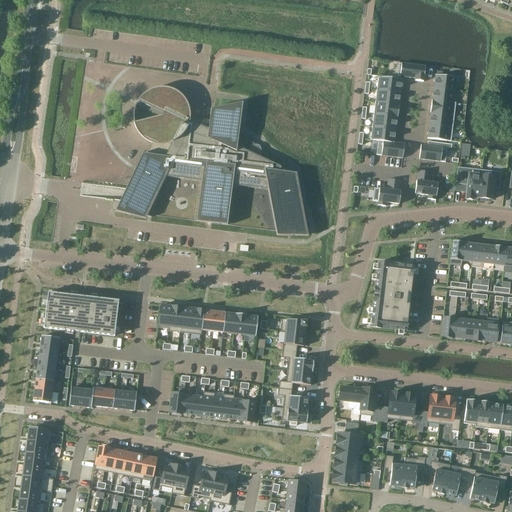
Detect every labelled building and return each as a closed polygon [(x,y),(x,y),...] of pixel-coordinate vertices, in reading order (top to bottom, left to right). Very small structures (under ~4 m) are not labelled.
[(398,76),(423,79),(425,68),(399,64),(398,76)] [(435,76),(433,89),(455,91),(456,78),(435,76)] [(378,78),(377,90),(400,93),(401,81),(378,78)] [(177,92),(175,92),(172,90),(170,89),(167,89),(165,88),(162,88),(160,88),(157,88),(154,89),(152,90),(149,91),(147,92),(145,93),(143,95),(141,96),(140,98),(138,100),(137,102),(138,102),(162,113),(161,116),(134,123),(136,130),(140,136),(146,140),(153,143),(160,145),(159,147),(157,147),(154,148),(154,150),(154,152),(156,154),(155,156),(142,155),(116,211),(147,215),(165,177),(202,182),(196,222),(227,225),(231,186),(268,190),(276,232),(307,236),(296,174),(281,172),(280,168),(258,157),(260,156),(261,155),(261,154),(262,152),(261,151),(260,148),(258,146),(255,145),(252,142),(250,145),(249,147),(249,149),(248,151),(248,153),(237,147),(242,103),(211,109),(211,110),(208,130),(202,127),(202,125),(201,123),(199,122),(197,122),(195,124),(189,121),(190,114),(188,108),(186,102),(184,99),(182,97),(180,95),(178,94),(177,92)] [(433,89),(432,101),(453,104),(455,91),(433,89)] [(377,90),(375,102),(398,105),(400,93),(377,90)] [(432,101),(430,114),(452,116),(453,104),(432,101)] [(375,102),(374,115),(397,118),(398,105),(375,102)] [(430,114),(429,126),(450,129),(452,116),(430,114)] [(372,127),(395,130),(397,118),(374,115),(372,127)] [(449,142),(450,129),(429,126),(427,139),(449,142)] [(371,140),(379,141),(394,143),(395,130),(372,127),(371,140)] [(377,155),(402,158),(403,145),(393,144),(394,143),(379,141),(377,155)] [(445,163),(446,149),(421,146),(419,160),(445,163)] [(455,184),(455,185),(456,185),(467,186),(465,200),(473,201),(473,199),(478,200),(482,171),(457,168),(455,184)] [(416,181),(414,194),(427,196),(427,200),(435,201),(437,184),(435,184),(429,183),(430,173),(418,171),(417,182),(416,181)] [(491,201),(493,189),(499,190),(501,173),(482,171),(478,200),(491,201)] [(374,190),(372,202),(378,202),(377,206),(385,207),(386,203),(399,205),(400,192),(399,192),(387,190),(380,189),(375,189),(374,189),(374,190)] [(460,266),(461,262),(463,244),(463,243),(452,242),(449,265),(460,266)] [(463,244),(461,262),(472,263),(474,245),(463,244)] [(482,269),(482,264),(485,246),(474,245),(472,263),(471,268),(482,269)] [(485,246),(482,264),(493,265),(495,248),(485,246)] [(495,248),(493,265),(504,267),(506,249),(495,247),(495,248)] [(370,328),(406,332),(413,267),(378,263),(370,328)] [(48,293),(44,328),(114,337),(118,302),(48,293)] [(161,307),(158,328),(169,329),(171,308),(161,307)] [(169,329),(169,331),(179,333),(182,309),(171,308),(169,329)] [(182,309),(179,333),(190,334),(193,310),(182,309)] [(193,310),(190,334),(201,335),(201,330),(204,312),(193,310)] [(204,312),(201,330),(212,332),(214,313),(204,312)] [(214,313),(212,332),(223,333),(225,314),(214,313)] [(225,314),(223,333),(233,334),(236,315),(225,314)] [(236,315),(233,334),(244,335),(246,317),(246,316),(236,315)] [(246,317),(244,335),(255,337),(257,318),(246,317)] [(281,319),(280,332),(285,333),(305,335),(305,328),(306,328),(306,322),(281,319)] [(443,319),(441,337),(452,338),(454,320),(443,319)] [(487,319),(486,324),(484,342),(495,343),(498,320),(487,319)] [(452,338),(463,339),(465,322),(465,321),(454,320),(452,338)] [(475,323),(465,322),(463,339),(463,340),(473,341),(475,323)] [(499,344),(511,346),(511,339),(511,323),(502,322),(499,344)] [(486,324),(476,323),(474,341),(484,342),(486,324)] [(285,333),(283,351),(296,353),(297,346),(303,347),(305,335),(285,333)] [(41,336),(39,347),(58,350),(60,339),(41,336)] [(39,347),(38,358),(57,361),(58,350),(39,347)] [(283,351),(282,359),(289,359),(287,371),(312,374),(313,361),(295,359),(296,353),(283,351)] [(38,358),(37,369),(55,371),(57,361),(38,358)] [(37,369),(35,380),(54,382),(55,371),(37,369)] [(279,382),(278,389),(292,391),(293,384),(310,386),(312,374),(287,371),(286,383),(279,382)] [(35,380),(34,390),(52,393),(54,382),(35,380)] [(339,387),(337,402),(359,404),(361,389),(339,387)] [(71,388),(68,406),(80,408),(82,390),(71,388)] [(359,404),(359,412),(360,412),(359,415),(372,417),(371,422),(379,422),(381,407),(374,407),(376,389),(361,388),(361,389),(359,404)] [(93,391),(91,407),(101,408),(104,390),(93,389),(93,391)] [(278,389),(277,396),(284,397),(283,409),(308,411),(307,411),(309,399),(291,397),(292,391),(278,389)] [(34,390),(33,402),(50,404),(52,393),(34,390)] [(82,390),(80,408),(91,409),(91,407),(93,391),(82,390)] [(104,390),(101,408),(112,409),(114,391),(104,390)] [(114,391),(112,409),(123,410),(125,392),(114,391)] [(125,392),(123,410),(134,412),(136,393),(125,392)] [(387,419),(399,421),(403,393),(389,392),(387,408),(381,407),(379,422),(387,423),(387,419)] [(194,396),(191,415),(201,416),(204,393),(203,393),(203,397),(194,396)] [(204,393),(201,416),(211,418),(214,394),(204,393)] [(411,422),(411,424),(419,425),(420,412),(414,411),(416,395),(403,393),(399,421),(411,422)] [(172,394),(169,414),(181,415),(183,395),(172,394)] [(214,394),(211,418),(221,419),(223,395),(222,400),(214,399),(214,394)] [(183,395),(181,415),(182,415),(182,414),(191,415),(194,396),(183,395)] [(223,395),(221,419),(231,420),(234,399),(234,396),(223,395)] [(427,423),(439,425),(442,397),(429,396),(427,413),(420,412),(419,425),(419,427),(427,428),(427,423)] [(460,416),(454,416),(456,399),(442,397),(439,425),(451,426),(450,431),(458,432),(460,416)] [(234,399),(231,420),(240,421),(240,422),(243,402),(243,400),(234,399)] [(475,428),(476,428),(479,402),(466,400),(464,424),(475,425),(475,428)] [(243,402),(240,422),(252,423),(254,403),(243,402)] [(476,428),(487,429),(491,403),(479,402),(476,428)] [(487,429),(500,431),(503,406),(491,404),(491,403),(487,429)] [(503,406),(500,431),(511,432),(511,425),(511,406),(503,406)] [(283,409),(281,421),(289,422),(289,426),(296,426),(297,423),(306,424),(308,411),(283,409)] [(345,423),(344,434),(357,435),(358,425),(345,423)] [(43,479),(50,431),(29,428),(17,511),(38,511),(42,492),(51,493),(53,480),(43,479)] [(337,433),(335,446),(337,446),(359,449),(363,449),(364,437),(361,436),(357,435),(344,434),(337,433)] [(335,446),(334,458),(357,461),(358,461),(359,449),(337,446),(335,446)] [(94,470),(103,472),(108,450),(99,448),(94,470)] [(103,472),(113,474),(118,452),(108,450),(103,472)] [(113,474),(123,476),(127,454),(118,452),(113,474)] [(123,476),(132,478),(137,456),(127,454),(123,476)] [(132,478),(142,480),(146,457),(137,456),(132,478)] [(151,482),(156,459),(146,457),(142,480),(151,482)] [(384,469),(391,470),(389,486),(401,488),(401,489),(404,466),(392,465),(393,457),(385,457),(384,469)] [(334,458),(332,470),(357,473),(357,472),(358,461),(357,461),(334,458)] [(407,489),(414,489),(416,473),(423,474),(425,459),(417,458),(417,460),(405,459),(404,466),(401,489),(407,490),(407,489)] [(444,496),(444,495),(448,473),(450,466),(430,462),(427,474),(434,476),(431,492),(437,493),(437,494),(444,496)] [(161,487),(172,489),(177,466),(165,464),(162,479),(155,478),(152,490),(160,492),(161,487)] [(189,469),(177,466),(172,489),(171,494),(183,496),(189,469)] [(459,481),(465,482),(468,470),(461,468),(460,475),(448,473),(444,495),(456,497),(459,481)] [(360,473),(357,472),(357,473),(332,470),(331,483),(339,484),(339,485),(347,486),(347,485),(355,486),(355,485),(358,486),(360,473)] [(481,503),(486,481),(487,476),(475,474),(475,471),(468,470),(465,482),(473,484),(469,500),(481,502),(481,503)] [(193,486),(190,498),(198,499),(199,497),(210,499),(215,474),(203,472),(200,487),(193,486)] [(224,492),(227,477),(215,474),(210,499),(209,502),(229,506),(231,493),(224,492)] [(494,505),(497,488),(504,490),(506,477),(499,476),(498,478),(487,476),(486,481),(481,503),(487,504),(494,505)] [(288,481),(287,491),(304,493),(306,483),(288,481)] [(287,491),(286,500),(303,502),(304,493),(287,491)] [(285,510),(302,511),(303,502),(286,500),(285,510)]
